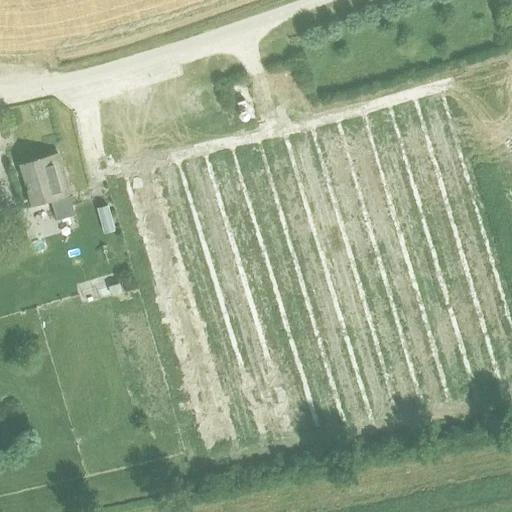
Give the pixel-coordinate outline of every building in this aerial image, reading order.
[(351,126),(371,186),(387,180),(367,120),(351,126)] [(20,165),(32,205),(50,200),(56,221),(75,215),(69,194),(57,154),(20,165)] [(107,206),(96,209),(103,233),(114,230),(107,206)] [(119,283),(94,291),(97,299),(122,291),(119,283)] [(453,398),(436,310),(420,313),(437,401),(453,398)] [(393,318),(411,407),(427,404),(410,315),(393,318)] [(389,412),(406,407),(380,320),(363,325),(389,412)] [(337,331),(363,420),(380,415),(353,326),(337,331)] [(327,335),(310,340),(336,428),(353,422),(327,335)] [(259,348),(281,437),(301,433),(296,411),(305,409),(311,434),(326,431),(304,342),(280,348),(279,343),(259,348)] [(271,434),(247,348),(231,353),(255,439),(271,434)] [(243,443),(221,352),(204,356),(226,447),(243,443)] [(210,424),(194,429),(202,454),(218,449),(210,424)]
